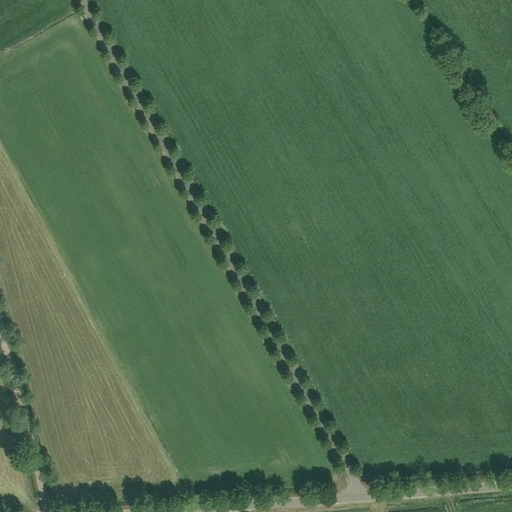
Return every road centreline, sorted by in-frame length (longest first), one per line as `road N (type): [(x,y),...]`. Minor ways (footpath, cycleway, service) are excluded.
road 1 (tertiary): [(178,511),(511,485)]
road 2 (track): [(0,336),(45,511)]
